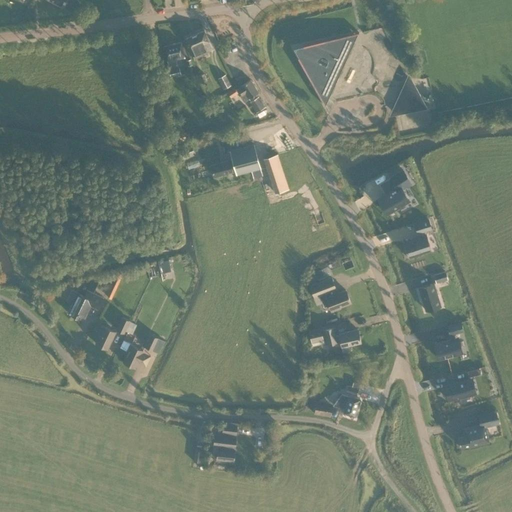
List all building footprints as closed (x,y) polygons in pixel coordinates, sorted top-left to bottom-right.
[(191,56),(211,47),(204,30),(184,39),(191,56)] [(345,42),(348,36),(359,33),(337,37),(333,36),(332,38),(303,45),(303,46),(298,56),(297,57),(311,82),(310,85),(314,87),(325,107),(326,106),(321,99),(324,93),(328,95),(351,45),(345,42)] [(179,68),(176,59),(184,57),(181,42),(163,46),(167,61),(169,70),(171,77),(181,74),(179,67),(179,68)] [(201,83),(207,81),(204,73),(198,76),(201,83)] [(223,89),(231,85),(225,74),(217,78),(223,89)] [(248,98),(258,92),(250,79),(240,85),(241,87),(238,89),(242,95),(245,93),(248,98)] [(411,92),(414,86),(411,80),(406,89),(399,104),(399,105),(395,114),(402,113),(407,109),(413,111),(426,108),(420,96),(411,92)] [(231,97),(238,93),(234,87),(227,92),(231,97)] [(256,113),(265,107),(259,96),(249,102),(256,113)] [(262,176),(257,159),(253,144),(229,151),(230,153),(222,155),(224,161),(210,165),(213,177),(235,171),(236,175),(251,171),(253,178),(262,176)] [(183,159),(196,154),(193,145),(179,150),(183,159)] [(275,193),(289,189),(278,153),(263,158),(275,193)] [(389,178),(395,188),(378,199),(387,214),(409,201),(400,186),(409,181),(403,170),(389,178)] [(403,241),(408,258),(408,257),(421,253),(431,250),(430,247),(426,235),(426,234),(424,231),(431,228),(429,220),(414,224),(417,233),(422,231),(423,236),(416,238),(416,239),(412,240),(411,239),(404,242),(403,241)] [(159,265),(160,273),(171,270),(169,263),(159,265)] [(316,273),(311,275),(313,281),(330,275),(327,267),(315,271),(316,273)] [(445,271),(433,275),(436,283),(447,279),(445,271)] [(326,297),(325,293),(335,288),(331,277),(310,285),(314,297),(319,295),(323,307),(329,305),(331,311),(340,308),(339,307),(350,302),(345,290),(326,297)] [(87,288),(94,291),(98,281),(92,279),(87,288)] [(433,283),(419,287),(426,310),(440,306),(438,298),(433,283)] [(84,296),(77,293),(71,290),(66,300),(72,303),(68,313),(76,317),(77,314),(84,317),(90,305),(97,309),(103,298),(87,290),(84,296)] [(124,333),(130,320),(122,316),(116,329),(124,333)] [(451,339),(434,343),(438,359),(459,353),(455,337),(454,333),(463,331),(461,322),(447,325),(451,339)] [(107,349),(115,332),(102,325),(97,335),(99,336),(95,343),(107,349)] [(312,344),(324,341),(320,327),(308,330),(312,344)] [(335,335),(333,327),(323,329),(326,344),(336,342),(340,341),(343,352),(351,350),(350,345),(361,342),(359,335),(359,336),(357,329),(338,333),(338,334),(335,335)] [(160,354),(166,341),(150,333),(144,347),(160,354)] [(146,365),(151,355),(143,351),(143,350),(130,344),(125,354),(126,355),(123,362),(135,368),(138,361),(146,365)] [(478,367),(467,370),(468,376),(480,373),(478,367)] [(469,379),(444,385),(448,400),(473,394),(469,379)] [(356,396),(358,388),(347,385),(345,393),(356,396)] [(348,396),(341,394),(333,405),(344,408),(343,413),(355,416),(360,399),(348,395),(348,396)] [(330,417),(332,404),(316,401),(314,414),(330,417)] [(495,411),(484,414),(486,423),(497,420),(495,411)] [(484,423),(480,424),(463,428),(465,436),(458,437),(460,447),(467,446),(468,447),(488,442),(485,426),(484,423)] [(236,434),(237,426),(223,424),(222,433),(236,434)] [(234,449),(236,437),(214,435),(213,445),(218,445),(218,447),(216,459),(233,461),(234,449)] [(194,461),(199,462),(202,446),(196,446),(194,461)]
